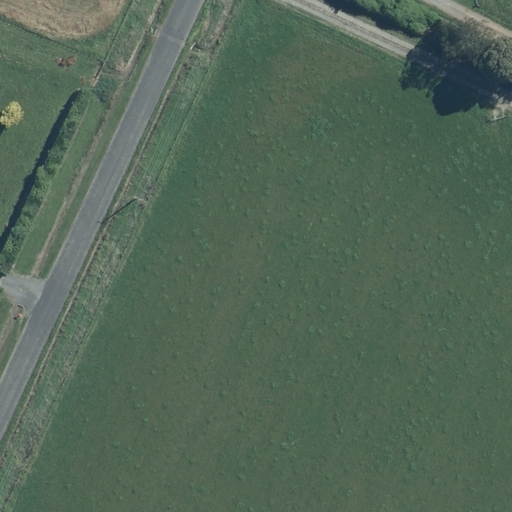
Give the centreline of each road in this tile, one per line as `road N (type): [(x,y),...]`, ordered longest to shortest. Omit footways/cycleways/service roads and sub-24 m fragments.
road 1 (residential): [(0,411),(192,0)]
road 2 (track): [(511,101),(295,0)]
